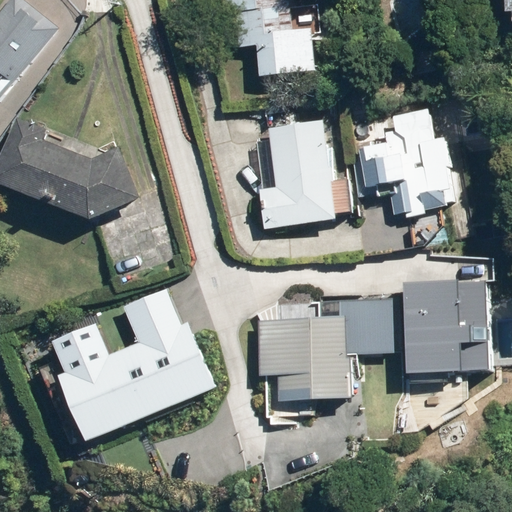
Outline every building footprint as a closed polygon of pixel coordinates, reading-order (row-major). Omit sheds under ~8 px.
[(25,0),(6,0),(0,8),(0,100),(59,27),(25,0)] [(325,39),(336,38),(332,3),(302,7),(301,0),(229,0),(234,45),(267,41),(271,74),(328,68),(325,39)] [(448,137),(442,107),(387,118),(392,142),(368,146),(370,152),(355,155),(364,198),(398,191),(403,215),(462,203),(458,188),(469,186),(464,165),(467,164),(461,135),(448,137)] [(126,146),(98,158),(50,138),(54,128),(23,117),(0,181),(102,219),(151,194),(126,146)] [(272,228),(348,218),(347,212),(362,210),(357,177),(343,179),(335,119),(275,127),(277,138),(263,140),(269,189),(267,189),(272,228)] [(412,283),(415,369),(496,366),(493,280),(412,283)] [(361,354),(403,352),(400,298),(345,301),(346,314),(265,319),(268,375),(271,375),(273,417),(320,415),(319,399),(363,397),(361,354)] [(197,322),(101,362),(128,427),(225,387),(197,322)]
